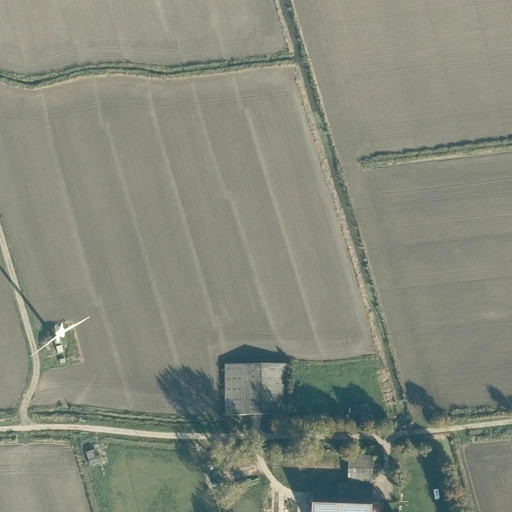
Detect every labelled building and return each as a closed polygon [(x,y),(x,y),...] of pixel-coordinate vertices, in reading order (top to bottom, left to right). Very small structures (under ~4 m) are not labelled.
[(288,414),(287,365),(224,366),(225,415),(288,414)] [(368,407),(347,406),(347,415),(368,415),(368,407)] [(86,452),(91,465),(99,462),(93,449),(86,452)] [(369,511),(371,459),(347,458),(346,483),(312,482),(310,511),(369,511)] [(215,486),(225,484),(221,469),(211,472),(215,486)]
